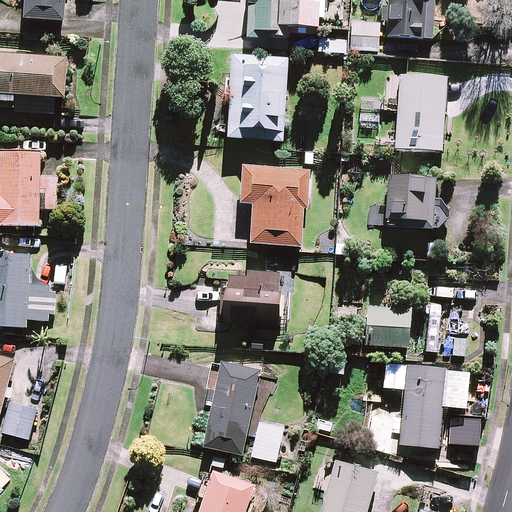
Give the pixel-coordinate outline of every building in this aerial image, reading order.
[(66,0),(28,0),(28,16),(66,17),(66,0)] [(290,23),(319,24),(320,15),(326,15),(326,0),(242,0),(242,5),(251,5),(250,34),(289,35),(290,23)] [(433,39),(434,0),(391,0),(390,37),(433,39)] [(379,50),(380,24),(350,22),(349,49),(379,50)] [(70,55),(0,50),(0,99),(17,100),(17,90),(67,93),(70,55)] [(290,55),(236,51),(231,134),(285,138),(290,55)] [(447,73),(403,70),(398,144),(442,147),(447,73)] [(41,174),(42,150),(4,148),(2,185),(0,185),(0,224),(41,226),(42,206),(57,207),(58,175),(41,174)] [(369,224),(437,228),(449,220),(450,212),(438,203),(440,170),(391,168),(391,160),(376,159),(376,170),(390,171),(388,209),(370,208),(369,224)] [(253,240),(301,244),(304,207),(310,207),(313,168),(246,163),(243,199),(256,200),(253,240)] [(51,312),(57,313),(58,290),(52,289),(52,283),(31,282),(32,253),(0,251),(0,325),(28,327),(28,321),(50,322),(51,312)] [(280,290),(280,273),(225,272),(224,323),(269,324),(269,320),(290,321),(290,290),(280,290)] [(440,304),(427,303),(425,350),(439,350),(440,304)] [(408,342),(409,305),(363,304),(362,341),(408,342)] [(355,321),(355,307),(336,306),(335,320),(355,321)] [(465,336),(444,337),(444,355),(465,355),(465,336)] [(15,356),(0,351),(0,435),(1,430),(30,437),(38,407),(4,399),(15,356)] [(262,367),(225,359),(207,444),(243,452),(262,367)] [(382,361),(381,380),(395,381),(394,387),(406,388),(408,363),(382,361)] [(444,367),(408,363),(406,388),(401,440),(436,443),(444,367)] [(388,450),(396,408),(375,404),(367,447),(388,450)] [(286,424),(260,418),(252,455),(278,460),(286,424)] [(331,476),(315,471),(310,488),(326,493),(320,511),(361,511),(375,467),(337,456),(331,476)] [(254,511),(258,501),(252,499),(259,481),(212,465),(203,490),(207,492),(199,511),(254,511)]
